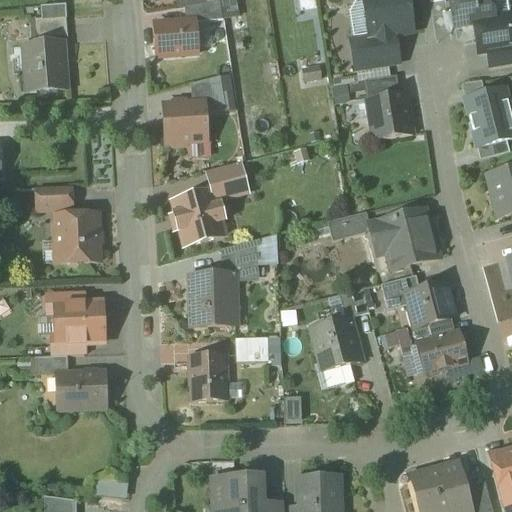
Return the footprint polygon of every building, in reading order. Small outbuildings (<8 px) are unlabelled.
[(413,0),(365,0),(371,41),(357,42),(361,75),(407,69),(403,41),(419,39),(413,0)] [(489,0),(448,0),(454,29),(473,26),(494,23),(493,22),(489,0)] [(223,24),(222,8),(188,12),(188,28),(200,28),(223,24)] [(70,22),(69,10),(42,12),(43,24),(70,22)] [(494,23),(473,26),(478,56),(511,50),(511,41),(508,19),(493,22),(494,23)] [(69,22),(39,25),(41,48),(27,49),(31,96),(75,92),(71,45),(69,22)] [(188,28),(154,30),(156,64),(202,61),(200,28),(188,28)] [(511,93),(464,105),(476,155),(511,145),(511,93)] [(413,98),(368,105),(375,146),(420,138),(413,98)] [(211,107),(165,111),(168,150),(214,147),(211,107)] [(511,174),(488,180),(499,224),(511,220),(511,174)] [(248,194),(222,194),(222,209),(248,209),(248,194)] [(57,218),(78,218),(78,195),(36,196),(36,219),(57,218)] [(430,213),(372,227),(375,237),(381,264),(392,261),(396,278),(443,267),(430,213)] [(209,215),(169,216),(169,247),(209,247),(209,215)] [(78,218),(57,218),(59,270),(106,269),(104,217),(78,218)] [(369,217),(330,227),(336,248),(375,237),(372,227),(369,217)] [(241,280),(193,280),(193,331),(241,330),(241,280)] [(390,317),(410,312),(417,338),(445,331),(436,294),(423,297),(420,283),(384,292),(390,317)] [(49,321),(60,321),(61,340),(55,341),(55,362),(91,361),(90,349),(112,348),(110,309),(77,310),(77,299),(49,299),(49,321)] [(355,322),(312,333),(324,379),(367,368),(355,322)] [(464,338),(419,351),(428,385),(474,372),(464,338)] [(271,343),(239,344),(240,365),(272,364),(271,343)] [(230,361),(192,362),(193,408),(231,407),(230,361)] [(39,382),(58,382),(60,414),(112,411),(110,377),(71,379),(70,364),(38,365),(39,382)] [(305,402),(288,403),(290,428),(306,427),(305,402)] [(503,505),(511,502),(511,455),(491,461),(503,505)] [(463,466),(413,479),(421,511),(474,511),(471,496),(463,466)] [(347,511),(347,479),(300,480),(300,511),(347,511)] [(270,482),(213,483),(213,511),(288,511),(289,507),(270,508),(270,482)] [(495,511),(490,491),(471,496),(474,511),(495,511)]
